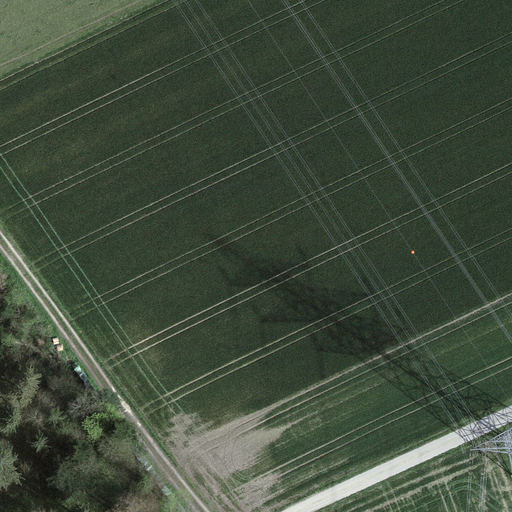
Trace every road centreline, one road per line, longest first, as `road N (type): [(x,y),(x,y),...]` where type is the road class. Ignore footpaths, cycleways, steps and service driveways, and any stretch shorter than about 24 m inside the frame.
road 1 (track): [(204,511),(0,233)]
road 2 (track): [(319,511),(511,421)]
